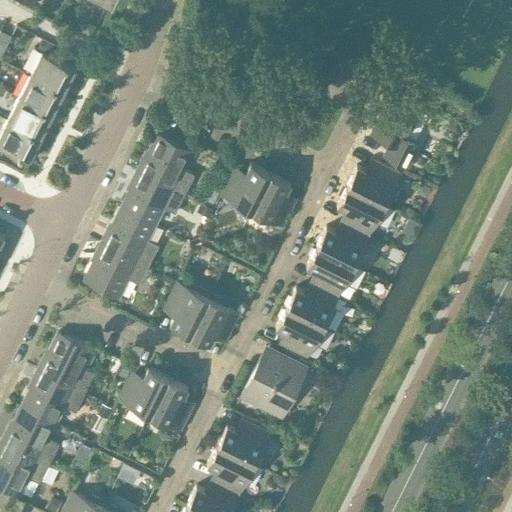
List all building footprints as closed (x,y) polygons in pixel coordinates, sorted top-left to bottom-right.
[(83,24),(80,30),(81,30),(90,35),(95,25),(90,22),(83,24)] [(0,28),(0,56),(11,34),(0,28)] [(28,73),(63,91),(75,67),(53,55),(59,45),(42,37),(37,47),(40,49),(28,73)] [(63,91),(28,73),(17,96),(52,113),(63,91)] [(407,138),(422,108),(386,90),(378,106),(382,108),(370,132),(390,142),(384,154),(408,166),(419,144),(407,138)] [(52,113),(17,96),(6,118),(40,136),(52,113)] [(40,136),(6,118),(0,129),(0,143),(29,158),(40,136)] [(136,168),(184,192),(194,172),(184,167),(193,150),(157,132),(144,157),(142,156),(136,168)] [(356,163),(346,184),(383,203),(388,205),(394,194),(391,188),(393,185),(399,171),(370,157),(365,168),(356,163)] [(234,164),(220,193),(233,200),(236,201),(237,208),(248,213),(251,209),(270,171),(250,161),(246,170),(234,164)] [(184,192),(136,168),(130,180),(132,181),(120,205),(156,223),(164,207),(175,212),(184,192)] [(251,209),(248,213),(260,219),(266,216),(269,218),(282,224),(297,195),(286,190),(290,181),(270,171),(251,209)] [(421,181),(417,188),(419,191),(425,195),(429,186),(421,181)] [(346,184),(336,204),(344,208),(339,219),(368,233),(375,221),(376,218),(383,217),(388,205),(383,203),(346,184)] [(219,192),(209,188),(202,200),(212,206),(219,192)] [(200,201),(196,210),(208,216),(212,207),(200,201)] [(156,223),(120,205),(108,228),(107,227),(100,240),(148,264),(158,244),(148,239),(156,223)] [(408,216),(401,230),(414,236),(421,222),(408,216)] [(326,224),(315,245),(353,264),(358,266),(363,255),(361,249),(362,245),(368,233),(339,219),(335,228),(326,224)] [(148,264),(100,240),(95,252),(96,252),(84,277),(120,295),(129,278),(139,283),(148,264)] [(315,245),(305,264),(314,269),(309,279),(338,294),(344,282),(346,278),(352,277),(358,266),(353,264),(315,245)] [(177,279),(162,308),(173,313),(169,322),(189,332),(210,290),(199,284),(193,287),(189,285),(177,279)] [(295,285),(285,305),(323,324),(327,327),(333,315),(330,309),(332,306),(338,294),(309,279),(304,289),(295,285)] [(210,290),(189,332),(209,342),(214,334),(224,339),(239,310),(226,303),(222,302),(221,295),(210,290)] [(285,305),(275,325),(283,329),(278,341),(307,356),(314,342),(315,339),(322,338),(327,327),(323,324),(285,305)] [(37,367),(85,391),(95,371),(85,366),(93,349),(57,331),(45,355),(43,354),(37,367)] [(282,417),(307,365),(265,345),(240,396),(282,417)] [(124,360),(118,373),(126,376),(132,363),(124,360)] [(132,368),(118,397),(131,403),(134,405),(135,411),(147,417),(167,375),(147,365),(143,373),(132,368)] [(85,391),(37,367),(31,378),(32,379),(20,403),(57,422),(65,405),(75,410),(85,391)] [(167,375),(147,417),(158,423),(164,420),(167,422),(180,428),(195,399),(184,394),(188,385),(167,375)] [(110,406),(101,402),(96,412),(105,416),(110,406)] [(57,422),(20,403),(9,427),(7,426),(1,438),(49,462),(59,442),(49,437),(57,422)] [(226,422),(216,443),(254,462),(258,464),(264,453),(261,447),(263,443),(269,430),(240,416),(235,427),(226,422)] [(49,462),(1,438),(0,439),(0,483),(21,494),(29,476),(39,481),(49,462)] [(80,443),(77,451),(87,455),(90,448),(81,443),(80,443)] [(216,443),(206,463),(215,467),(209,478),(238,492),(245,480),(246,476),(253,475),(258,464),(254,462),(216,443)] [(130,481),(136,468),(125,462),(119,475),(130,481)] [(195,483),(185,504),(201,511),(232,511),(231,507),(232,504),(238,492),(209,478),(204,488),(195,483)] [(72,488),(59,511),(98,511),(103,504),(105,499),(94,493),(88,496),(85,494),(72,488)] [(51,493),(44,507),(55,511),(62,499),(51,493)] [(103,504),(98,511),(119,511),(118,511),(117,505),(105,499),(103,504)]
